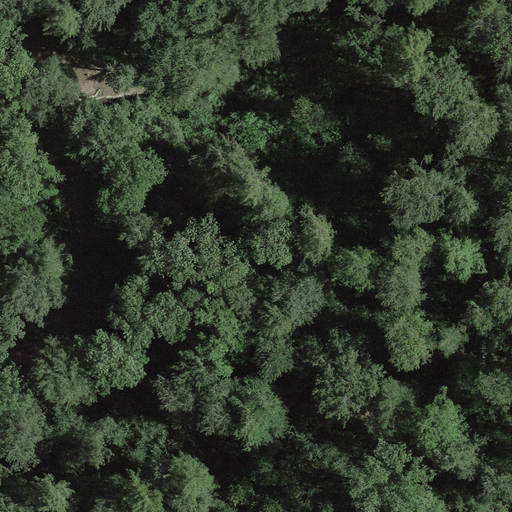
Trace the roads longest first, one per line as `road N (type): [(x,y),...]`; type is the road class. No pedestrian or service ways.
road 1 (track): [(56,361),(71,304),(83,140)]
road 2 (track): [(69,97),(169,41),(201,0)]
